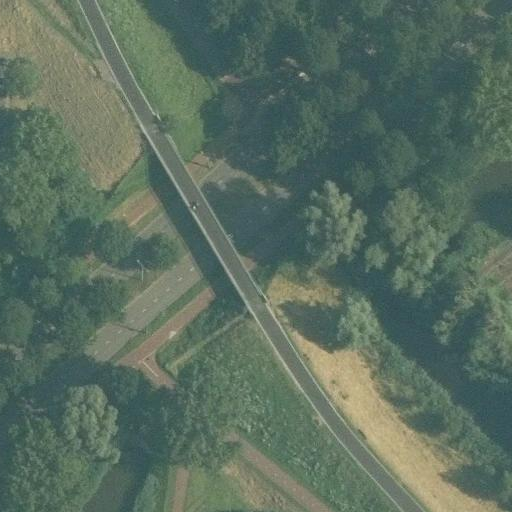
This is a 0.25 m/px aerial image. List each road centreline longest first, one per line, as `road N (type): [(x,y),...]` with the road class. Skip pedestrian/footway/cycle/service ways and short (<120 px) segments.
road 1 (secondary): [(0,438),(229,237),(511,8)]
road 2 (unclassified): [(408,511),(316,402),(259,312),(126,89),(85,0)]
road 3 (secondary): [(432,0),(0,373)]
